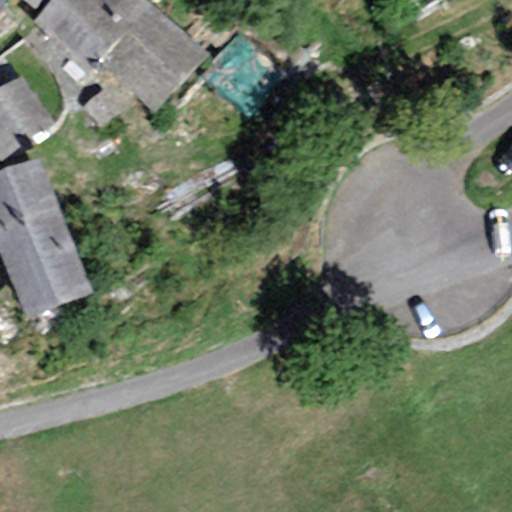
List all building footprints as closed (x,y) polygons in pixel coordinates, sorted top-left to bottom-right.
[(199,57),(138,0),(57,0),(37,21),(90,72),(101,60),(151,107),(199,57)] [(285,73),(239,36),(204,78),(250,115),(285,73)] [(0,157),(50,124),(19,80),(0,92),(0,157)] [(118,112),(102,92),(83,108),(99,128),(118,112)] [(89,290),(39,163),(0,178),(0,247),(26,315),(89,290)]
